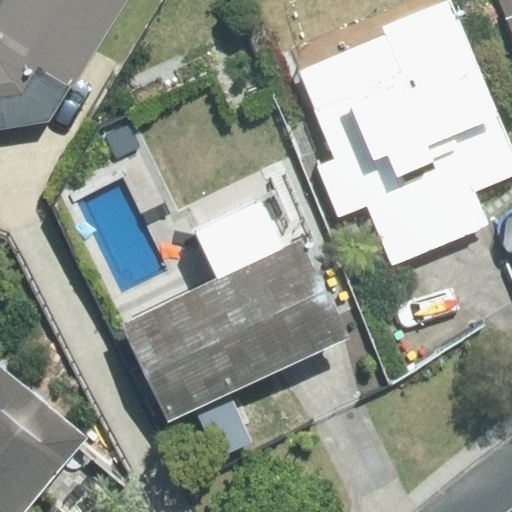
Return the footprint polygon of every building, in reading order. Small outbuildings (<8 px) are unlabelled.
[(0,0),(0,125),(57,116),(126,0),(0,0)] [(408,67),(319,103),(339,151),(322,158),(341,205),(369,194),(394,257),(484,220),(470,185),(511,167),(511,138),(454,0),(446,0),(390,23),(408,67)] [(511,0),(501,0),(511,24),(511,0)] [(127,313),(173,410),(352,325),(305,229),(127,313)] [(0,357),(0,511),(23,511),(90,430),(0,357)]
